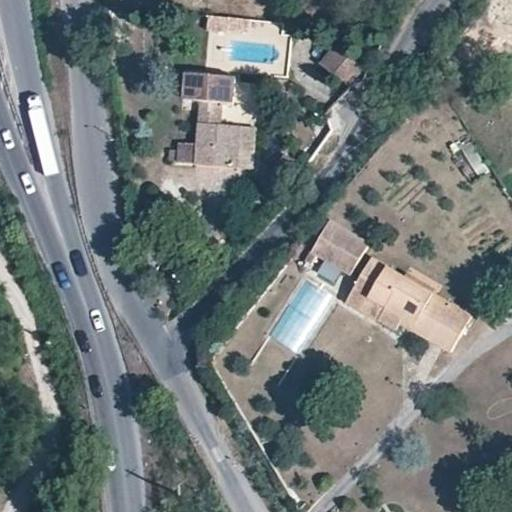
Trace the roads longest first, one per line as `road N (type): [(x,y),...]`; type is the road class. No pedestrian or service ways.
road 1 (trunk): [(55,511),(11,0)]
road 2 (residential): [(162,352),(303,201),(443,0)]
road 3 (residential): [(75,0),(89,147),(115,260),(162,352)]
road 4 (primary): [(88,298),(14,0)]
road 5 (unclassified): [(21,511),(52,438),(43,375),(0,291)]
road 6 (primary): [(0,99),(88,298)]
road 7 (primary): [(88,298),(109,366),(126,511)]
road 8 (residential): [(162,352),(248,511)]
